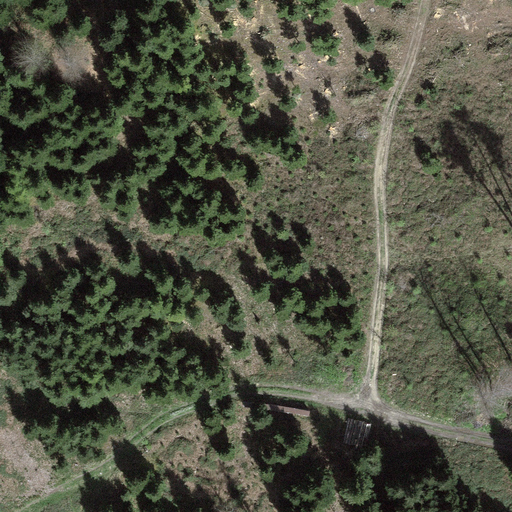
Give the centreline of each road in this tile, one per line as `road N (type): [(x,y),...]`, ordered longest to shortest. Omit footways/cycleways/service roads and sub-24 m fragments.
road 1 (track): [(424,0),(384,121),(367,405)]
road 2 (track): [(367,405),(412,424),(511,441)]
